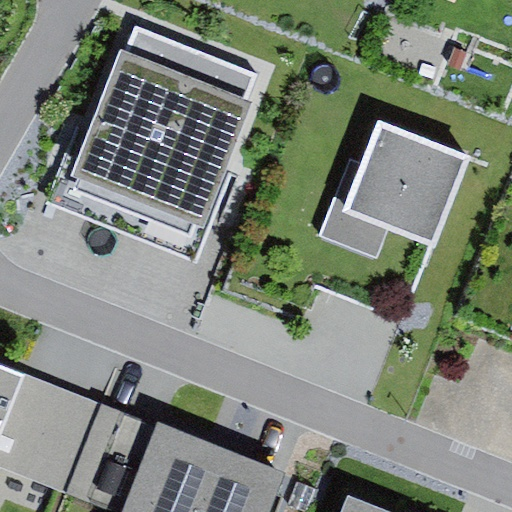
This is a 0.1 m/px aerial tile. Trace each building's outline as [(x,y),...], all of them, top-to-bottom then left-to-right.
[(259,75),(136,27),(125,54),(121,52),(90,132),(77,127),(45,208),(197,267),(233,175),(227,173),(254,104),(248,102),(259,75)] [(474,154),(376,119),(313,289),(401,321),(428,250),(438,253),(474,154)] [(0,444),(26,377),(0,367),(0,444)] [(100,405),(26,377),(0,444),(0,469),(66,494),(100,405)] [(125,415),(100,405),(66,494),(91,504),(125,415)] [(271,511),(286,473),(160,425),(126,511),(271,511)] [(387,511),(349,497),(343,511),(387,511)]
